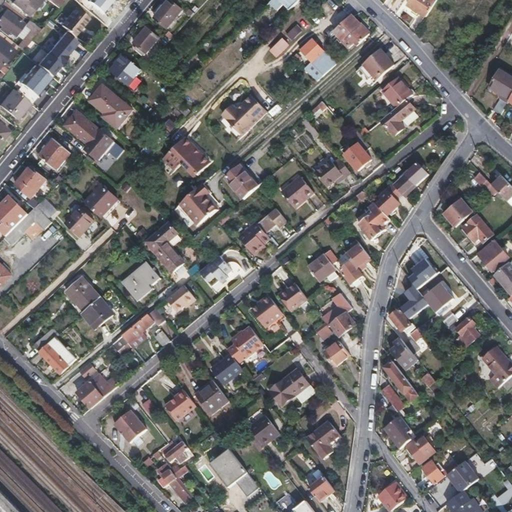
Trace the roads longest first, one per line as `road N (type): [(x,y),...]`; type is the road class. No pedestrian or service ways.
road 1 (residential): [(79,428),(464,106)]
road 2 (residential): [(0,177),(145,0)]
road 3 (residential): [(419,218),(392,262),(383,297),(365,429)]
road 4 (residential): [(464,106),(363,0)]
road 5 (residential): [(511,327),(419,218)]
